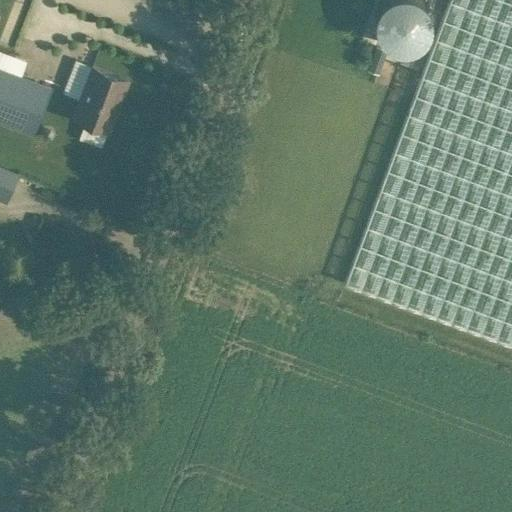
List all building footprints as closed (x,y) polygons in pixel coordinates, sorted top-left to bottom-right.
[(511,0),(447,0),(345,279),(511,340),(511,0)] [(370,0),(369,43),(419,44),(420,0),(370,0)] [(174,23),(179,11),(168,7),(163,19),(174,23)] [(376,44),(372,54),(383,58),(387,48),(376,44)] [(128,77),(110,70),(93,64),(74,115),(109,128),(128,77)] [(52,86),(0,65),(0,120),(33,134),(52,86)] [(19,172),(0,164),(0,198),(6,202),(19,172)]
